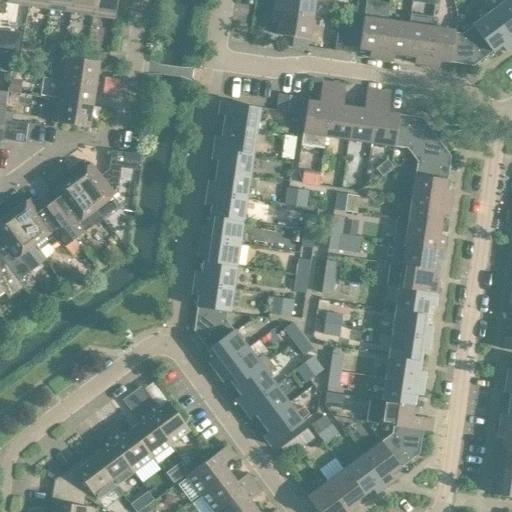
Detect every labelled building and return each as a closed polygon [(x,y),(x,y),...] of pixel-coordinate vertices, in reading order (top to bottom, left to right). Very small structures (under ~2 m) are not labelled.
[(50,0),(28,0),(28,5),(49,8),(50,0)] [(50,0),(49,8),(70,11),(71,0),(50,0)] [(71,0),(70,11),(92,14),(93,0),(71,0)] [(116,0),(93,0),(92,14),(114,18),(116,0)] [(314,0),(274,0),(273,10),(312,16),(314,0)] [(511,2),(510,0),(506,0),(491,11),(511,39),(511,2)] [(345,4),(343,21),(354,22),(357,6),(345,4)] [(312,16),(273,10),(272,22),(278,23),(276,34),(296,37),(309,39),(312,16)] [(511,44),(511,39),(491,11),(472,25),(472,26),(491,51),(492,52),(501,45),(505,50),(511,44)] [(410,14),(409,23),(404,55),(415,57),(414,63),(425,65),(431,27),(432,17),(410,14)] [(380,59),(386,20),(363,17),(358,49),(369,50),(368,57),(380,59)] [(386,20),(380,59),(392,60),(393,54),(404,55),(409,23),(386,20)] [(354,22),(343,21),(340,37),(352,39),(354,22)] [(462,34),(454,32),(453,32),(450,59),(472,62),(480,57),(481,59),(491,51),(472,26),(462,34)] [(454,30),(431,27),(425,65),(438,67),(438,61),(450,62),(450,59),(453,32),(454,32),(454,30)] [(22,33),(0,29),(0,46),(20,50),(22,33)] [(309,39),(296,37),(295,44),(308,46),(309,39)] [(62,56),(59,78),(95,84),(98,61),(62,56)] [(104,85),(118,87),(119,79),(105,77),(104,85)] [(95,84),(59,78),(55,99),(92,105),(95,84)] [(307,100),(302,133),(301,144),(323,148),(325,136),(333,83),(321,81),(318,102),(307,100)] [(333,83),(325,136),(348,139),(353,107),(342,106),(345,85),(333,83)] [(118,87),(104,85),(103,93),(117,95),(118,87)] [(353,107),(348,139),(370,143),(378,90),(366,88),(363,109),(353,107)] [(390,92),(378,90),(370,143),(394,146),(393,146),(398,114),(387,112),(390,92)] [(297,113),(300,97),(278,93),(275,110),(297,113)] [(92,105),(55,99),(52,122),(88,127),(92,105)] [(259,107),(220,102),(218,114),(225,115),(223,126),(255,130),(259,107)] [(5,105),(0,104),(0,141),(0,142),(0,139),(12,141),(14,131),(2,129),(3,119),(5,105)] [(411,116),(398,114),(393,146),(394,146),(407,148),(412,154),(434,138),(420,120),(411,119),(411,116)] [(27,123),(3,119),(2,129),(14,131),(12,141),(24,143),(27,123)] [(255,130),(223,126),(221,136),(215,135),(213,147),(252,153),(255,130)] [(281,148),(292,149),(293,134),(282,133),(281,148)] [(434,138),(412,154),(417,161),(415,174),(415,175),(446,180),(446,179),(448,166),(446,166),(447,157),(434,138)] [(252,153),(213,147),(212,159),(218,160),(216,171),(249,175),(252,153)] [(90,163),(87,165),(83,160),(68,172),(71,177),(95,209),(117,192),(120,165),(110,164),(108,178),(103,181),(90,163)] [(208,181),(207,192),(245,198),(249,175),(216,171),(215,182),(208,181)] [(415,175),(415,174),(414,174),(411,197),(450,203),(451,191),(445,190),(447,179),(446,179),(446,180),(415,175)] [(95,209),(71,177),(52,191),(66,209),(57,216),(74,239),(102,218),(95,209)] [(283,204),(306,207),(308,191),(285,187),(283,204)] [(245,198),(207,192),(205,204),(211,205),(210,216),(242,221),(245,198)] [(344,211),(347,194),(335,192),(333,209),(344,211)] [(358,196),(347,194),(344,211),(355,213),(358,196)] [(450,203),(411,197),(408,220),(440,225),(442,214),(448,215),(450,203)] [(74,239),(57,216),(47,222),(29,198),(10,212),(34,243),(43,236),(51,246),(60,239),(64,246),(74,239)] [(34,243),(10,212),(0,219),(0,237),(10,250),(1,257),(18,280),(30,271),(18,255),(34,243)] [(304,213),(302,229),(314,231),(316,215),(304,213)] [(330,232),(341,233),(349,234),(351,221),(343,220),(343,217),(332,215),(330,232)] [(202,226),(200,238),(239,243),(242,221),(210,216),(208,227),(202,226)] [(440,225),(408,220),(404,243),(443,248),(445,236),(438,235),(440,225)] [(314,231),(302,229),(299,246),(311,248),(314,231)] [(341,233),(330,232),(327,248),(339,250),(341,233)] [(239,243),(200,238),(198,249),(205,250),(203,261),(235,266),(239,243)] [(404,243),(401,265),(433,270),(435,259),(441,260),(443,248),(404,243)] [(0,292),(3,291),(7,297),(22,286),(18,280),(1,257),(0,257),(5,263),(0,266),(0,292)] [(298,258),(296,274),(307,276),(309,260),(298,258)] [(326,260),(323,277),(340,279),(342,263),(326,260)] [(195,271),(193,283),(232,288),(235,266),(203,261),(202,272),(195,271)] [(433,270),(401,265),(389,263),(386,286),(398,288),(436,293),(438,281),(432,280),(433,270)] [(307,276),(296,274),(293,291),(305,293),(307,276)] [(340,279),(323,277),(320,293),(332,295),(335,278),(340,279)] [(232,288),(193,283),(192,294),(198,295),(196,307),(199,307),(226,311),(229,311),(232,288)] [(436,293),(398,288),(394,310),(427,315),(428,304),(435,305),(436,293)] [(293,300),(271,296),(268,313),(290,316),(293,300)] [(226,311),(199,307),(196,329),(202,337),(200,338),(207,349),(234,331),(225,319),(226,311)] [(394,310),(391,333),(430,338),(432,326),(425,326),(427,315),(394,310)] [(325,311),(323,323),(340,325),(342,314),(325,311)] [(295,345),(305,339),(292,322),(283,329),(295,345)] [(340,325),(323,323),(322,334),(339,336),(340,325)] [(504,336),(502,348),(511,349),(511,326),(510,337),(504,336)] [(234,331),(207,349),(214,358),(208,362),(216,371),(248,350),(234,331)] [(391,333),(388,355),(420,360),(422,349),(428,350),(430,338),(391,333)] [(305,339),(295,345),(303,355),(312,348),(305,339)] [(255,359),(248,350),(216,371),(223,381),(228,377),(234,386),(270,362),(263,353),(255,359)] [(329,370),(340,371),(342,355),(331,353),(329,370)] [(313,355),(294,369),(304,382),(323,369),(313,355)] [(388,355),(384,378),(423,383),(425,372),(418,371),(420,360),(388,355)] [(276,369),(270,362),(234,386),(241,394),(236,398),(243,408),(275,386),(267,376),(276,369)] [(340,371),(329,370),(326,386),(338,388),(338,384),(346,385),(348,373),(340,372),(340,371)] [(423,383),(384,378),(381,400),(413,405),(415,394),(421,395),(423,383)] [(511,381),(505,380),(503,392),(510,393),(508,404),(511,404),(511,381)] [(140,386),(131,392),(140,404),(148,398),(140,386)] [(275,386),(243,408),(250,418),(255,414),(262,422),(289,404),(275,386)] [(131,392),(122,399),(131,411),(132,410),(140,404),(131,392)] [(189,430),(167,401),(158,409),(149,397),(148,398),(140,404),(170,444),(189,430)] [(413,405),(381,400),(369,399),(366,422),(371,422),(379,424),(393,426),(393,425),(419,429),(430,431),(432,418),(412,416),(413,405)] [(170,444),(140,404),(132,410),(131,411),(139,422),(130,429),(152,458),(170,444)] [(289,404),(262,422),(268,431),(263,435),(270,445),(302,422),(289,404)] [(500,413),(498,425),(511,427),(511,404),(508,404),(506,414),(500,413)] [(317,434),(331,424),(324,414),(310,424),(317,434)] [(113,424),(104,431),(133,471),(152,458),(130,429),(121,436),(113,424)] [(337,433),(331,424),(317,434),(324,443),(337,433)] [(392,433),(381,441),(380,441),(399,467),(400,467),(410,459),(408,457),(416,452),(419,429),(393,425),(393,426),(392,433)] [(511,427),(498,425),(497,437),(503,438),(501,449),(511,450),(511,427)] [(306,428),(293,438),(300,447),(314,438),(306,428)] [(362,438),(355,428),(348,434),(355,443),(362,438)] [(103,449),(94,456),(115,485),(133,471),(104,431),(94,438),(103,449)] [(300,447),(293,438),(280,448),(287,457),(300,447)] [(380,441),(381,441),(362,455),(385,486),(395,479),(391,474),(400,467),(399,467),(380,441)] [(226,445),(208,459),(186,475),(200,494),(229,473),(222,464),(233,455),(226,445)] [(493,458),(492,470),(511,473),(511,450),(501,449),(500,459),(493,458)] [(362,455),(344,468),(363,494),(372,488),(376,493),(385,486),(362,455)] [(81,459),(54,479),(84,497),(91,492),(96,499),(115,485),(94,456),(85,463),(81,459)] [(344,468),(325,482),(347,511),(350,511),(358,506),(354,501),(363,494),(344,468)] [(511,473),(492,470),(490,482),(496,483),(495,494),(511,496),(511,473)] [(229,473),(200,494),(213,511),(214,511),(254,483),(247,473),(236,482),(229,473)] [(84,497),(54,479),(48,511),(90,511),(91,507),(83,506),(84,497)] [(347,511),(325,482),(307,496),(318,511),(347,511)] [(254,483),(214,511),(252,511),(256,509),(249,500),(261,492),(254,483)]
